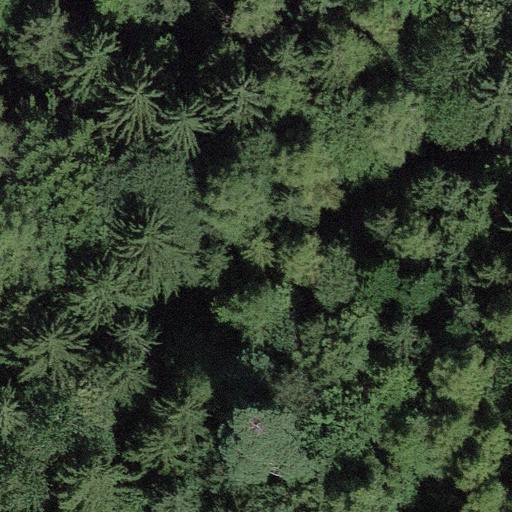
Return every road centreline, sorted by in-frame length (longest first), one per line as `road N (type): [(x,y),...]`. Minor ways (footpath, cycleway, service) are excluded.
road 1 (track): [(174,405),(166,364),(180,314),(202,271),(260,198),(511,14)]
road 2 (track): [(511,161),(392,203),(272,287),(220,338),(174,405),(124,511)]
